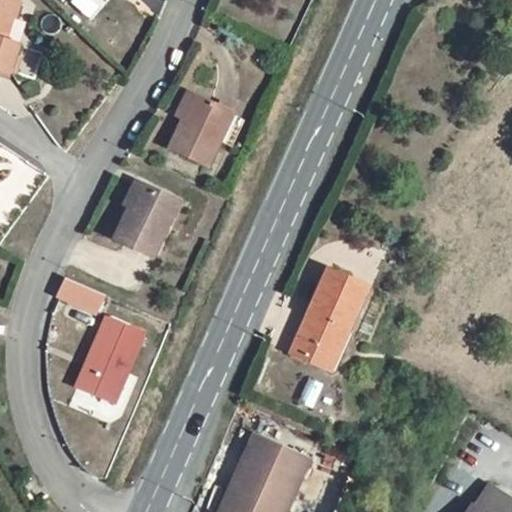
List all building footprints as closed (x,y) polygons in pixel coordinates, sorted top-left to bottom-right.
[(16,0),(0,0),(0,70),(11,74),(20,45),(5,40),(12,19),(15,20),(20,3),(16,0)] [(196,95),(186,91),(174,117),(183,121),(196,95)] [(234,114),(196,95),(183,121),(169,150),(208,169),(221,143),(233,116),(234,114)] [(244,121),(233,116),(221,143),(232,148),(244,121)] [(136,181),(125,206),(129,208),(141,184),(136,181)] [(180,202),(141,184),(129,208),(114,241),(153,260),(180,202)] [(368,290),(328,272),(308,316),(310,317),(305,329),(303,328),(291,354),(325,370),(343,331),(348,334),(368,290)] [(145,335),(105,318),(75,388),(115,405),(145,335)] [(348,334),(343,331),(325,370),(331,373),(348,334)] [(74,390),(70,399),(106,414),(110,405),(74,390)] [(254,437),(220,511),(286,511),(309,461),(254,437)] [(511,501),(487,486),(473,509),(477,511),(505,511),(511,501)] [(477,511),(473,509),(470,511),(511,511),(511,501),(505,511),(477,511)]
